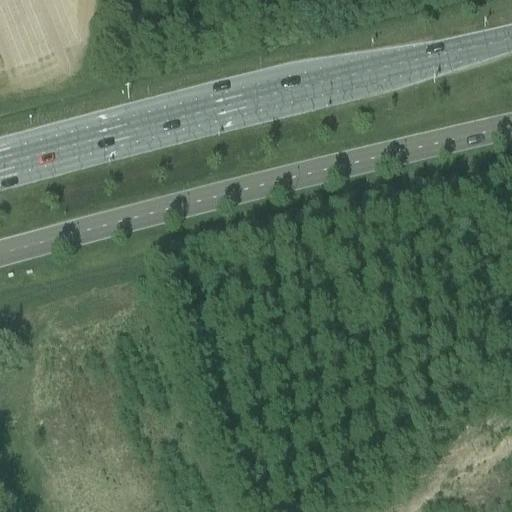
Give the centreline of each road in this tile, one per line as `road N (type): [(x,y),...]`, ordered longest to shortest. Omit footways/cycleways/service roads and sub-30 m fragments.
road 1 (primary): [(0,258),(511,126)]
road 2 (primary): [(511,39),(0,166)]
